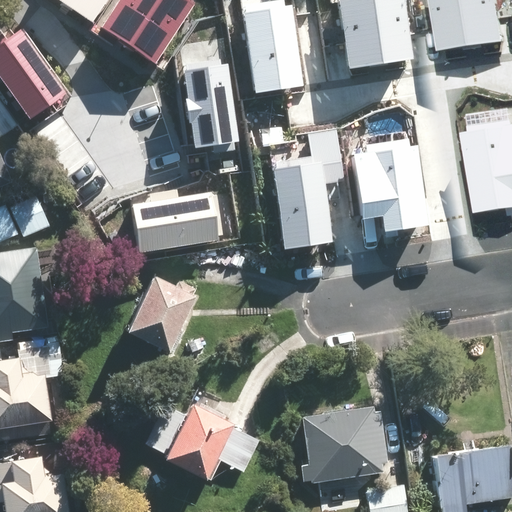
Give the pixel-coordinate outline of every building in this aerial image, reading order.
[(56,0),(89,22),(104,0),(56,0)] [(335,0),(346,64),(407,55),(399,0),(335,0)] [(500,0),(437,0),(444,48),(506,39),(500,0)] [(289,1),(240,8),(252,89),(302,82),(289,1)] [(0,32),(0,81),(26,119),(71,88),(22,17),(0,32)] [(80,46),(61,66),(90,94),(110,74),(80,46)] [(129,185),(138,168),(145,172),(151,161),(144,157),(163,123),(110,94),(76,156),(129,185)] [(511,123),(470,129),(482,210),(511,205),(511,123)] [(329,236),(320,178),(342,175),(335,125),(304,129),(308,157),(269,163),(281,243),(329,236)] [(380,226),(424,219),(412,138),(352,147),(361,213),(378,210),(380,226)] [(0,142),(0,186),(16,180),(0,142)] [(133,202),(140,242),(213,230),(206,190),(133,202)] [(43,191),(18,202),(32,235),(58,224),(43,191)] [(12,201),(0,206),(0,240),(25,230),(12,201)] [(53,323),(42,244),(0,249),(0,338),(20,336),(19,328),(53,323)] [(176,287),(149,274),(123,330),(167,352),(198,287),(180,278),(176,287)] [(0,442),(56,433),(45,366),(21,370),(19,354),(0,357),(0,442)] [(230,422),(185,400),(158,456),(202,478),(230,422)] [(372,402),(298,413),(305,461),(297,462),(301,483),(382,471),(381,461),(388,460),(380,409),(373,410),(372,402)] [(431,450),(431,454),(439,511),(467,511),(466,502),(511,495),(511,443),(511,438),(431,450)] [(42,453),(11,458),(14,480),(3,481),(7,511),(72,511),(66,468),(45,471),(42,453)] [(173,473),(152,463),(137,493),(159,503),(173,473)] [(409,511),(405,483),(366,488),(369,511),(409,511)]
